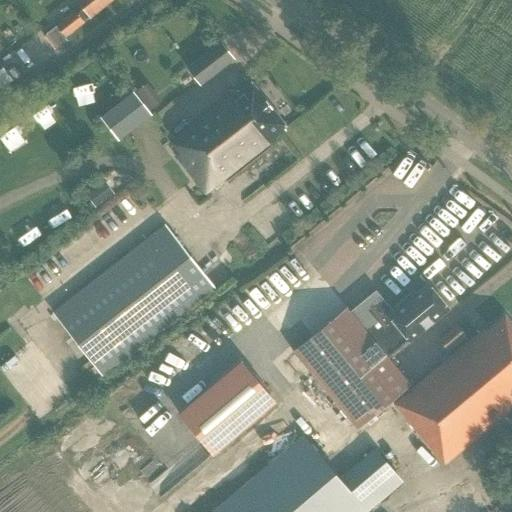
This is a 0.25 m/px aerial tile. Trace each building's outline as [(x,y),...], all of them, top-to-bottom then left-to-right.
[(70,40),(68,36),(112,0),(76,0),(83,10),(78,14),(76,11),(57,26),(58,27),(49,35),(60,48),(70,40)] [(213,70),(237,55),(228,42),(204,57),(213,70)] [(215,75),(201,58),(188,69),(201,86),(215,75)] [(140,85),(151,104),(160,98),(149,80),(140,85)] [(252,82),(239,93),(238,91),(173,142),(182,154),(178,157),(206,193),(286,130),(284,129),(287,127),(252,82)] [(134,92),(101,119),(118,141),(152,115),(134,92)] [(426,173),(411,151),(394,163),(409,185),(426,173)] [(478,236),(491,212),(480,206),(467,229),(478,236)] [(339,231),(356,215),(347,207),(331,222),(339,231)] [(447,212),(415,227),(426,251),(458,236),(447,212)] [(274,213),(255,230),(269,245),(288,228),(274,213)] [(511,221),(502,231),(511,242),(511,221)] [(103,376),(215,288),(165,225),(54,312),(103,376)] [(317,255),(332,239),(322,229),(307,245),(317,255)] [(295,350),(360,428),(411,386),(388,358),(447,308),(426,283),(407,298),(406,296),(393,306),(389,301),(388,302),(377,288),(351,309),(348,305),(295,350)] [(246,292),(206,331),(223,349),(264,310),(246,292)] [(394,405),(436,455),(445,465),(511,408),(511,323),(505,316),(486,332),(484,330),(394,405)] [(458,326),(439,341),(447,351),(466,336),(458,326)] [(189,337),(183,348),(204,360),(210,348),(189,337)] [(275,404),(240,363),(177,416),(212,458),(275,404)] [(375,450),(339,480),(303,437),(213,511),(367,511),(402,483),(375,450)] [(67,489),(85,467),(61,449),(44,471),(67,489)]
